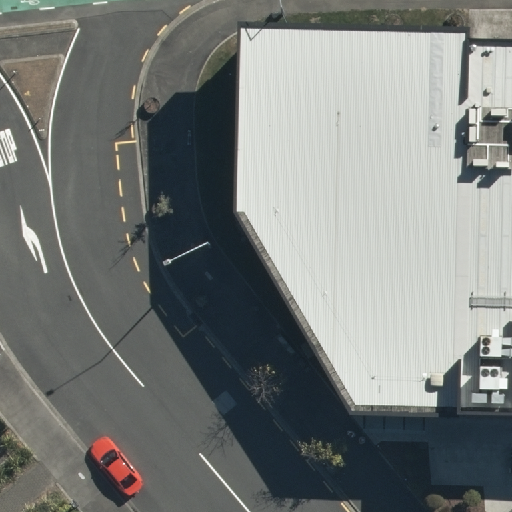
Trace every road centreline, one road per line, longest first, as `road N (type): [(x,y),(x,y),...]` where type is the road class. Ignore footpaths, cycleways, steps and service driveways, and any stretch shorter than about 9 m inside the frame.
road 1 (unclassified): [(111,0),(94,75),(90,171),(129,369)]
road 2 (unclassified): [(129,369),(81,337),(44,297),(0,145)]
road 3 (unclassified): [(247,511),(129,369)]
